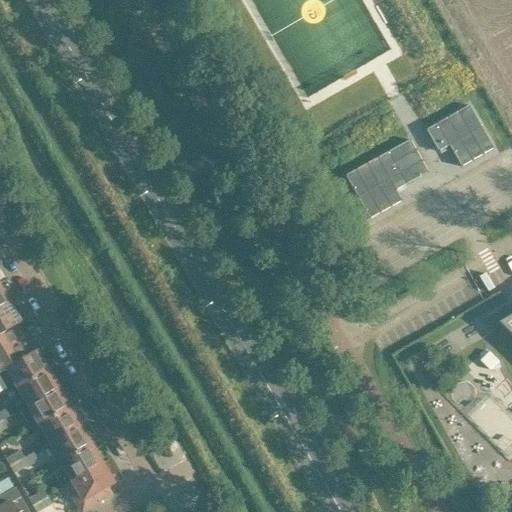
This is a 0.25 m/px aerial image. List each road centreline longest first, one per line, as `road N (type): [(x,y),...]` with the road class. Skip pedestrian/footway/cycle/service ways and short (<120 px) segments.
road 1 (secondary): [(341,511),(45,0)]
road 2 (residential): [(348,346),(142,0)]
road 3 (residential): [(104,511),(154,482),(0,216)]
